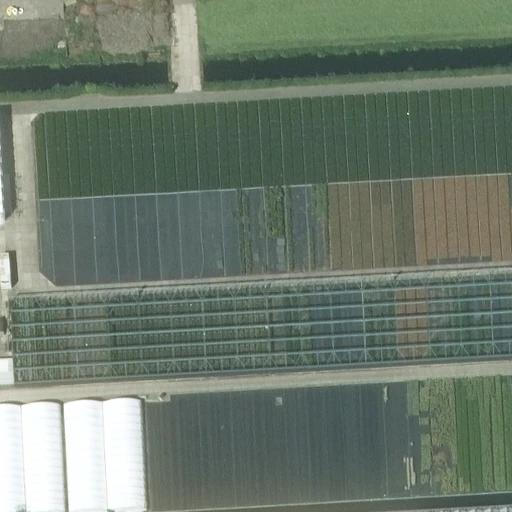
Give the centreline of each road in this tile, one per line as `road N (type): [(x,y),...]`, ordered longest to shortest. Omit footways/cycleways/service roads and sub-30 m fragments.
road 1 (track): [(0,395),(511,366)]
road 2 (track): [(511,81),(16,108)]
